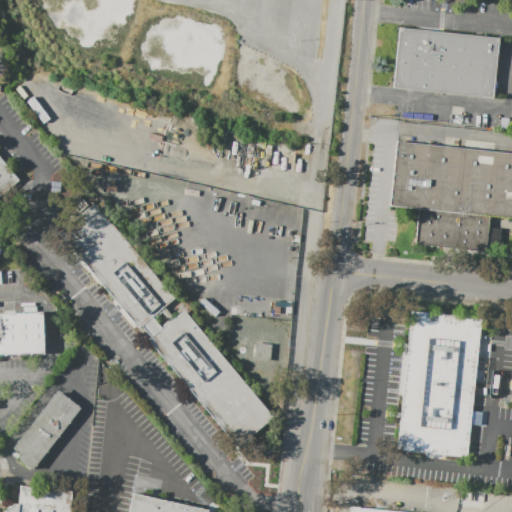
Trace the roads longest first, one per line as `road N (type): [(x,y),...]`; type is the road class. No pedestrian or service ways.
road 1 (secondary): [(336,272),(366,0)]
road 2 (secondary): [(302,484),(330,306)]
